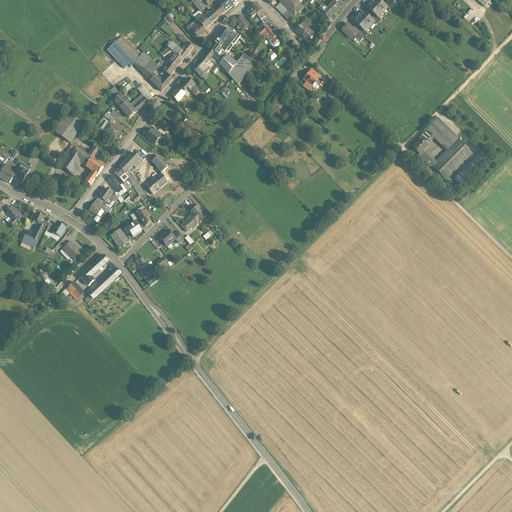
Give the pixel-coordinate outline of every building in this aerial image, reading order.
[(203,0),(202,0),(189,0),(200,13),(202,12),(201,11),(204,8),(200,3),(201,2),(203,0)] [(227,3),(224,0),(221,0),(217,4),(219,7),(225,13),(232,7),(228,2),(227,3)] [(295,0),(277,0),(281,3),(294,17),(304,8),(295,0)] [(384,6),(376,0),(373,0),(371,2),(371,1),(369,4),(366,8),(375,16),(378,19),(378,18),(386,9),(387,9),(384,6)] [(333,2),(322,13),(329,20),(340,9),(333,2)] [(294,17),(281,3),(276,8),(289,22),(294,17)] [(255,4),(246,11),(251,18),(256,15),(258,18),(263,15),(264,14),(255,4)] [(225,13),(219,7),(218,8),(213,12),(219,19),(225,13)] [(213,12),(212,14),(210,14),(209,12),(207,13),(206,12),(205,13),(203,11),(202,12),(200,13),(203,16),(211,25),(219,19),(213,12)] [(371,21),(362,12),(359,16),(358,15),(356,18),(353,22),(362,30),(365,33),(373,23),(371,21)] [(173,21),(167,14),(164,19),(166,21),(164,23),(168,28),(170,26),(169,25),(173,21)] [(211,25),(203,16),(200,19),(196,14),(193,17),(196,20),(205,30),(211,25)] [(242,18),(235,23),(242,31),(247,27),(249,26),(246,22),(242,18)] [(205,30),(196,20),(191,25),(193,27),(191,28),(191,34),(194,34),(197,38),(200,36),(202,36),(203,34),(206,32),(205,30)] [(262,24),(255,31),(257,33),(264,26),(262,24)] [(306,27),(303,24),(295,32),(300,37),(301,37),(307,43),(310,41),(315,35),(307,27),(306,27)] [(264,26),(257,33),(263,40),(265,38),(272,32),(267,27),(265,25),(264,26)] [(352,29),(348,25),(342,31),(347,35),(347,37),(348,38),(349,38),(351,40),(355,35),(357,34),(352,30),(352,29)] [(360,32),(354,27),(352,29),(352,30),(357,34),(355,35),(357,37),(361,33),(360,32)] [(240,39),(227,28),(215,44),(219,47),(214,54),(219,57),(222,53),(226,56),(240,39)] [(277,32),(276,33),(273,33),(272,32),(265,38),(269,42),(271,42),(274,45),(277,42),(279,42),(279,40),(282,37),(277,32)] [(141,58),(122,37),(111,47),(128,65),(130,68),(134,65),(141,58)] [(189,44),(183,37),(181,39),(180,40),(187,47),(189,44)] [(184,51),(182,53),(171,44),(168,48),(168,49),(172,52),(175,55),(183,62),(188,55),(184,51)] [(193,49),(189,44),(187,47),(184,51),(188,55),(193,49)] [(215,44),(205,57),(210,61),(212,57),(220,63),(226,56),(222,53),(219,57),(214,54),(219,47),(215,44)] [(145,53),(148,49),(143,45),(140,49),(145,53)] [(128,65),(111,47),(106,53),(123,70),(128,65)] [(168,49),(160,55),(159,56),(162,59),(172,52),(168,49)] [(134,65),(150,81),(154,77),(152,74),(158,68),(156,66),(144,55),(141,58),(134,65)] [(170,61),(169,63),(169,64),(168,66),(163,72),(166,75),(170,78),(183,62),(175,55),(170,61)] [(220,63),(218,66),(227,76),(237,64),(226,56),(220,63)] [(237,64),(227,76),(238,86),(250,72),(254,65),(243,56),(237,64)] [(205,57),(201,62),(193,70),(202,79),(210,70),(206,66),(210,61),(205,57)] [(165,65),(161,61),(156,66),(158,68),(163,72),(168,66),(165,64),(165,65)] [(313,74),(311,72),(304,80),(306,81),(305,82),(307,84),(311,87),(319,79),(316,76),(317,75),(314,73),(313,74)] [(170,78),(166,75),(164,79),(165,80),(163,83),(167,87),(173,80),(170,78)] [(161,84),(154,77),(150,81),(161,92),(166,88),(167,87),(163,83),(161,84)] [(127,79),(123,82),(120,85),(124,89),(131,83),(127,79)] [(187,79),(179,89),(184,93),(185,94),(188,90),(190,93),(195,87),(187,79)] [(311,87),(307,84),(304,87),(309,92),(313,88),(311,87)] [(153,99),(142,85),(137,90),(143,98),(148,104),(153,99)] [(195,87),(190,93),(196,98),(200,93),(195,87)] [(179,89),(172,97),(176,102),(184,93),(179,89)] [(213,91),(205,100),(208,103),(217,95),(213,91)] [(200,93),(196,98),(199,101),(204,96),(200,93)] [(127,103),(120,96),(117,99),(123,106),(127,103)] [(142,101),(132,109),(136,113),(148,104),(143,98),(141,99),(142,101)] [(132,109),(127,103),(123,106),(120,108),(129,119),(136,113),(132,109)] [(119,115),(113,111),(109,116),(116,121),(119,115)] [(83,126),(67,114),(53,133),(71,145),(72,145),(74,147),(80,137),(77,135),(83,126)] [(109,116),(106,114),(104,117),(113,124),(116,121),(109,116)] [(458,140),(437,119),(426,131),(447,151),(458,140)] [(163,120),(157,127),(164,133),(170,125),(163,120)] [(187,120),(181,127),(195,140),(201,134),(187,120)] [(121,132),(109,123),(103,131),(115,140),(121,132)] [(159,133),(154,129),(152,131),(159,137),(161,134),(159,133)] [(159,137),(152,131),(150,134),(149,133),(146,138),(153,143),(155,141),(156,142),(160,137),(159,137)] [(429,141),(422,134),(418,138),(420,141),(421,140),(425,145),(429,141)] [(420,141),(413,149),(419,155),(421,154),(423,152),(424,150),(428,147),(425,145),(421,140),(420,141)] [(436,162),(435,163),(434,161),(430,165),(446,181),(472,155),(458,140),(447,151),(436,162)] [(72,145),(71,145),(66,153),(78,161),(80,162),(81,163),(86,167),(91,160),(74,147),(72,145)] [(98,151),(95,148),(88,157),(92,159),(98,151)] [(0,150),(0,158),(0,157),(6,161),(9,156),(0,150)] [(436,162),(424,150),(423,152),(421,154),(419,155),(418,156),(429,167),(430,165),(434,161),(435,163),(436,162)] [(454,179),(461,187),(491,158),(484,151),(454,179)] [(6,166),(5,167),(8,169),(18,154),(15,152),(6,166)] [(134,154),(128,160),(133,166),(135,168),(145,159),(138,152),(135,155),(134,154)] [(78,161),(66,153),(58,165),(63,168),(69,173),(69,174),(73,176),(79,168),(78,167),(75,165),(78,161)] [(161,173),(168,167),(158,156),(156,159),(153,161),(152,162),(161,173)] [(103,168),(91,160),(86,167),(92,171),(91,173),(92,173),(97,177),(103,168)] [(128,160),(119,169),(125,175),(125,174),(128,178),(131,175),(128,171),(133,166),(128,160)] [(30,170),(21,164),(15,174),(16,174),(19,169),(28,174),(30,170)] [(8,169),(5,167),(2,172),(0,175),(0,178),(10,184),(13,179),(16,174),(15,174),(8,169)] [(28,174),(19,169),(16,174),(13,179),(22,185),(28,174)] [(125,175),(119,169),(115,173),(123,183),(125,181),(126,181),(125,180),(128,178),(125,174),(125,175)] [(86,182),(85,182),(86,182),(90,186),(97,177),(92,173),(86,182)] [(161,174),(145,187),(153,195),(168,182),(161,174)] [(131,175),(128,178),(136,192),(141,189),(131,175)] [(119,187),(112,177),(108,180),(117,192),(118,194),(122,191),(119,187)] [(105,189),(99,198),(104,201),(106,203),(113,193),(108,189),(106,191),(105,189)] [(113,193),(106,203),(109,206),(116,197),(114,194),(115,194),(113,193)] [(98,208),(94,204),(89,211),(97,216),(101,210),(98,208)] [(6,209),(1,214),(4,216),(5,215),(5,214),(11,208),(9,206),(6,209)] [(198,206),(190,213),(192,215),(189,218),(190,219),(181,226),(186,233),(192,228),(193,228),(207,217),(198,206)] [(11,208),(5,214),(5,215),(12,221),(9,224),(13,228),(23,218),(12,207),(11,208)] [(150,216),(146,208),(142,211),(143,212),(144,212),(147,218),(150,216)] [(143,212),(138,216),(141,220),(143,223),(145,227),(148,225),(148,224),(150,222),(148,220),(149,219),(147,218),(144,212),(143,212)] [(45,218),(37,214),(33,221),(38,224),(38,225),(39,225),(39,226),(44,229),(46,224),(42,223),(45,218)] [(127,229),(126,229),(129,234),(132,238),(142,232),(135,223),(127,229)] [(55,227),(50,224),(46,232),(51,235),(52,233),(55,227)] [(65,229),(57,224),(55,227),(52,233),(60,238),(65,229)] [(34,235),(33,239),(38,242),(44,229),(39,226),(34,235)] [(120,231),(116,234),(116,235),(112,238),(119,249),(128,242),(128,241),(122,233),(120,231)] [(127,235),(124,231),(122,233),(128,241),(130,240),(127,235)] [(168,231),(159,238),(167,247),(166,246),(169,243),(170,245),(175,241),(175,240),(173,237),(168,231)] [(206,240),(213,234),(210,231),(203,237),(206,240)] [(184,239),(178,232),(173,237),(175,240),(175,241),(178,244),(184,239)] [(28,237),(25,236),(22,243),(31,247),(35,249),(38,242),(33,239),(28,237)] [(193,243),(188,237),(185,239),(190,246),(193,243)] [(156,243),(154,241),(152,243),(158,251),(160,249),(156,243)] [(65,242),(59,248),(62,251),(68,245),(65,242)] [(68,245),(62,251),(74,263),(81,255),(74,248),(75,247),(71,242),(68,245)] [(104,256),(89,269),(94,275),(106,264),(109,261),(104,256)] [(140,260),(139,259),(135,261),(139,267),(141,265),(143,267),(144,266),(140,260)] [(165,260),(164,259),(157,264),(162,271),(169,267),(167,264),(169,263),(169,262),(166,259),(165,260)] [(116,269),(109,261),(106,264),(113,271),(116,269)] [(174,267),(170,261),(169,262),(169,263),(167,264),(169,267),(162,271),(165,275),(174,267)] [(89,269),(86,272),(80,278),(83,281),(88,287),(94,280),(91,277),(94,275),(89,269)] [(113,271),(99,285),(98,285),(103,290),(121,274),(116,269),(113,271)] [(145,272),(143,273),(142,272),(140,274),(150,287),(157,282),(155,279),(156,278),(151,271),(149,272),(149,271),(146,273),(145,272)] [(53,290),(58,285),(50,277),(45,281),(53,290)] [(84,294),(74,283),(68,288),(71,291),(78,299),(84,294)] [(98,285),(88,295),(89,296),(93,300),(103,290),(98,285)] [(78,299),(71,291),(69,293),(76,301),(78,299)] [(89,296),(85,301),(88,305),(93,300),(89,296)]
